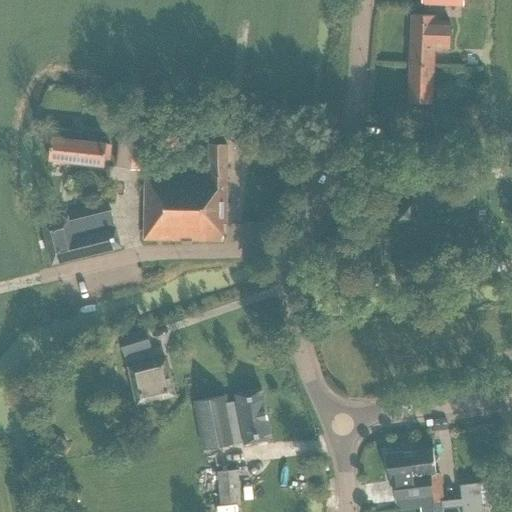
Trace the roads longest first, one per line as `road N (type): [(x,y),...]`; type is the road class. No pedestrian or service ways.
road 1 (unclassified): [(288,252),(133,257),(0,289)]
road 2 (tertiary): [(288,252),(346,129),(363,0)]
road 3 (tertiary): [(340,420),(310,381),(288,291),(288,252)]
road 4 (tertiary): [(340,420),(511,403)]
